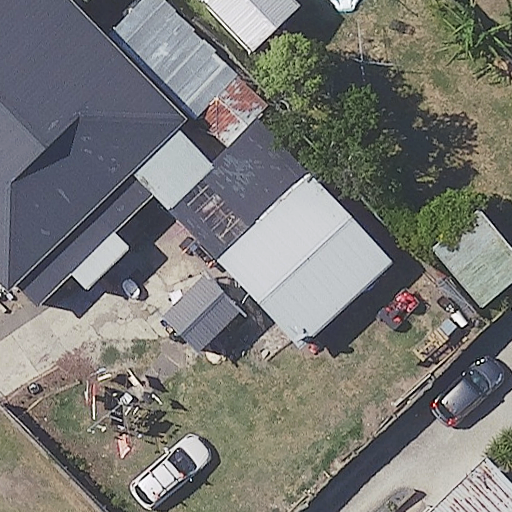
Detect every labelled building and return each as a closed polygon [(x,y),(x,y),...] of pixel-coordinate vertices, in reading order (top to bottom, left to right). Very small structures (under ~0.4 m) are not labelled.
[(0,0),(0,273),(35,308),(71,272),(91,292),(138,245),(105,213),(184,135),(49,0),(0,0)] [(296,13),(284,0),(198,0),(247,56),(296,13)] [(310,175),(221,253),(256,293),(206,336),(251,387),(390,266),(310,175)] [(511,280),(511,246),(477,211),(431,255),(482,309),(511,280)] [(511,511),(511,471),(486,443),(411,511),(511,511)]
